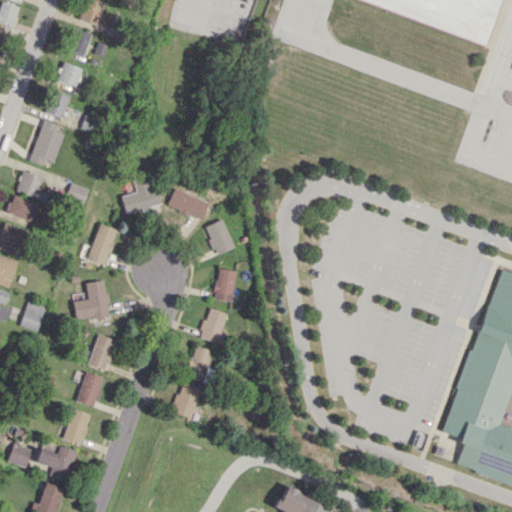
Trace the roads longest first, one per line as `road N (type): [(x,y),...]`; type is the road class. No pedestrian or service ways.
road 1 (residential): [(94,511),(164,325),(164,263)]
road 2 (residential): [(0,136),(49,0)]
